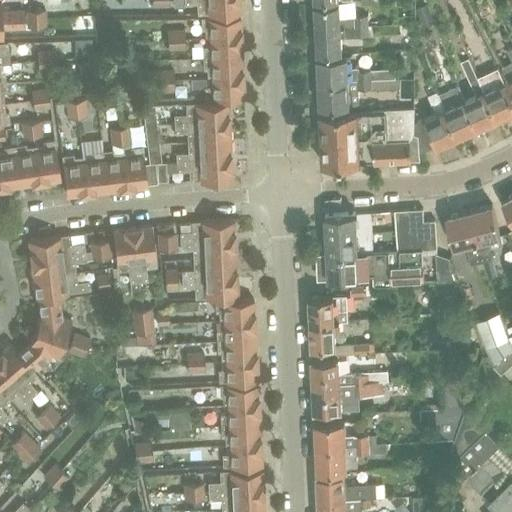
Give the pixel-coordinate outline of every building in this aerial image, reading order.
[(0,0),(0,17),(24,17),(23,8),(1,9),(0,0)] [(239,10),(238,0),(184,0),(184,2),(198,1),(199,12),(208,12),(239,10)] [(315,2),(316,27),(369,25),(368,15),(339,16),(339,1),(315,2)] [(428,2),(416,7),(423,26),(435,22),(428,2)] [(26,17),(46,17),(46,8),(26,9),(26,17)] [(206,36),(210,36),(241,35),(240,14),(202,16),(203,28),(206,28),(206,36)] [(24,26),(24,17),(0,17),(0,36),(2,36),(2,27),(24,26)] [(46,17),(26,17),(26,26),(46,25),(46,17)] [(369,34),(369,25),(316,27),(317,52),(341,51),(340,36),(369,34)] [(167,29),(168,37),(185,37),(185,28),(167,29)] [(242,54),(241,35),(210,36),(206,36),(207,45),(203,46),(204,56),(211,56),(242,54)] [(185,48),(185,37),(168,37),(168,49),(185,48)] [(7,40),(0,40),(0,62),(9,62),(7,40)] [(511,87),(511,46),(507,49),(511,57),(511,59),(500,66),(511,87)] [(38,60),(55,58),(54,48),(37,50),(38,60)] [(208,76),(212,76),(243,74),(242,54),(211,56),(204,56),(204,68),(208,68),(208,76)] [(318,56),(319,81),(373,79),(372,68),(360,69),(360,67),(348,67),(347,55),(318,56)] [(55,58),(38,60),(38,70),(56,68),(55,58)] [(79,73),(95,73),(94,60),(86,60),(86,63),(79,63),(79,73)] [(0,81),(6,81),(5,71),(10,71),(9,62),(0,62),(0,81)] [(497,119),(478,76),(473,63),(464,67),(476,95),(465,99),(477,128),(497,119)] [(396,67),(385,68),(385,78),(396,78),(396,67)] [(490,71),(478,76),(497,119),(511,112),(511,100),(498,68),(490,71)] [(157,79),(174,78),(174,69),(156,69),(157,79)] [(243,74),(212,76),(208,76),(209,85),(205,85),(206,97),(243,95),(243,74)] [(174,78),(157,79),(157,90),(175,89),(174,78)] [(319,81),(320,106),(349,105),(359,104),(358,88),(370,87),(371,89),(396,88),(396,78),(385,78),(373,79),(319,81)] [(438,93),(445,108),(457,136),(477,128),(465,99),(458,84),(438,93)] [(32,99),(49,97),(48,87),(31,89),(32,99)] [(415,123),(415,134),(419,135),(420,156),(420,155),(420,154),(421,153),(436,146),(437,146),(457,136),(445,108),(438,93),(437,91),(428,95),(436,114),(415,123)] [(49,97),(32,99),(34,109),(51,107),(49,97)] [(75,99),(78,116),(88,114),(85,98),(75,99)] [(78,116),(75,99),(65,100),(67,117),(78,116)] [(173,121),(228,119),(227,100),(186,102),(187,112),(173,113),(173,121)] [(0,102),(0,122),(10,122),(9,111),(5,111),(4,102),(0,102)] [(145,124),(157,122),(155,103),(142,105),(145,124)] [(321,112),(322,138),(415,134),(415,123),(415,108),(321,112)] [(31,120),(32,135),(42,135),(41,119),(31,120)] [(229,138),(228,119),(173,121),(174,130),(188,130),(188,140),(229,138)] [(32,135),(31,120),(21,121),(22,136),(32,135)] [(159,141),(157,122),(145,124),(147,143),(159,141)] [(118,126),(120,142),(121,151),(125,185),(146,183),(158,181),(154,162),(143,164),(142,146),(130,147),(128,124),(118,126)] [(111,143),(120,142),(118,126),(109,127),(111,143)] [(415,134),(322,138),(323,164),(360,163),(360,162),(374,161),(374,162),(420,160),(420,156),(419,135),(415,134)] [(84,190),(105,188),(101,150),(100,138),(79,140),(81,156),(81,159),(84,190)] [(175,151),(175,160),(230,157),(229,138),(188,140),(189,150),(175,151)] [(33,146),(34,149),(38,179),(59,176),(53,139),(43,140),(43,144),(33,146)] [(161,161),(159,141),(147,143),(149,162),(157,161),(161,161)] [(38,179),(34,149),(33,146),(27,147),(26,143),(13,145),(18,182),(38,179)] [(0,184),(18,182),(13,145),(3,147),(3,151),(0,151),(0,184)] [(101,150),(105,188),(125,185),(121,151),(113,152),(113,149),(101,150)] [(84,190),(81,159),(81,156),(72,157),(72,154),(61,155),(65,192),(84,190)] [(175,168),(189,168),(190,178),(200,178),(230,177),(230,157),(175,160),(175,168)] [(167,161),(161,161),(157,161),(158,180),(168,179),(167,161)] [(511,194),(502,200),(511,218),(511,194)] [(493,204),(470,209),(483,259),(492,257),(493,256),(491,246),(502,244),(493,204)] [(402,230),(396,231),(397,249),(408,248),(406,230),(410,224),(409,208),(405,209),(406,223),(402,230)] [(437,246),(435,219),(424,220),(423,208),(409,208),(410,224),(406,230),(408,248),(423,247),(437,246)] [(405,209),(395,209),(396,231),(402,230),(406,223),(405,209)] [(471,262),(483,259),(470,209),(447,215),(454,247),(467,244),(471,262)] [(328,254),(374,251),(372,211),(356,212),(356,211),(325,213),(327,229),(328,252),(328,254)] [(179,230),(179,238),(233,236),(232,216),(202,217),(202,220),(192,220),(192,229),(179,230)] [(151,223),(131,225),(138,279),(147,278),(145,267),(156,266),(151,223)] [(140,292),(138,279),(131,225),(112,227),(117,271),(128,269),(131,293),(140,292)] [(157,232),(158,240),(177,239),(177,230),(157,232)] [(28,238),(31,256),(84,249),(108,246),(107,238),(72,242),(71,232),(59,234),(28,238)] [(193,246),(193,256),(234,255),(233,236),(179,238),(180,247),(193,246)] [(178,247),(177,239),(158,240),(160,259),(178,258),(177,247),(178,247)] [(31,256),(33,275),(75,269),(74,259),(109,255),(108,246),(84,249),(31,256)] [(330,279),(335,278),(376,276),(376,284),(426,281),(423,247),(408,248),(397,249),(374,251),(328,254),(330,279)] [(436,251),(437,280),(459,279),(451,256),(436,251)] [(181,268),(181,276),(235,274),(234,255),(193,256),(194,267),(181,268)] [(492,257),(483,259),(485,266),(486,269),(488,276),(497,274),(492,257)] [(166,278),(178,277),(177,267),(165,268),(166,278)] [(35,295),(58,292),(67,291),(67,290),(89,287),(88,278),(77,280),(75,269),(33,275),(35,295)] [(98,288),(110,287),(109,273),(97,274),(98,288)] [(236,293),(235,274),(181,276),(182,286),(194,285),(195,295),(236,293)] [(178,277),(166,278),(166,288),(178,287),(178,277)] [(352,284),(353,294),(372,293),(372,283),(352,284)] [(311,323),(340,321),(349,321),(347,293),(334,294),(334,296),(310,298),(311,323)] [(40,310),(35,325),(64,336),(71,317),(61,314),(59,296),(39,299),(40,310)] [(219,318),(254,316),(253,296),(214,298),(215,312),(219,312),(219,318)] [(152,306),(142,307),(144,326),(154,324),(152,306)] [(144,326),(142,307),(132,308),(134,327),(144,326)] [(169,309),(157,310),(158,324),(170,323),(169,309)] [(476,320),(485,346),(489,352),(495,361),(511,345),(511,344),(508,338),(499,312),(476,320)] [(451,314),(451,324),(470,324),(469,314),(451,314)] [(217,338),(255,337),(254,316),(219,318),(215,318),(217,338)] [(313,348),(332,346),(332,355),(375,353),(375,343),(336,345),(335,332),(341,331),(340,321),(311,323),(313,348)] [(135,332),(136,335),(137,344),(156,343),(154,324),(144,326),(134,327),(134,333),(135,332)] [(57,354),(64,336),(35,325),(30,339),(20,347),(38,367),(54,353),(57,354)] [(71,340),(87,346),(90,337),(75,330),(71,340)] [(255,337),(217,338),(217,351),(221,351),(221,358),(256,356),(255,337)] [(87,346),(71,340),(67,350),(83,356),(105,371),(110,361),(86,349),(87,346)] [(0,350),(0,361),(31,396),(37,390),(30,382),(38,375),(10,342),(0,350)] [(511,349),(496,363),(494,365),(501,373),(511,363),(511,349)] [(187,361),(204,361),(203,350),(186,351),(187,361)] [(496,363),(495,361),(489,352),(484,355),(494,365),(496,363)] [(257,378),(256,356),(221,358),(222,369),(218,369),(219,379),(257,378)] [(314,384),(375,382),(389,381),(389,371),(340,373),(340,358),(313,360),(314,384)] [(24,402),(31,396),(0,361),(0,389),(9,399),(16,393),(24,402)] [(204,371),(204,361),(187,361),(187,372),(204,371)] [(443,407),(466,406),(475,376),(442,377),(443,407)] [(223,403),(258,402),(257,381),(218,383),(219,395),(223,395),(223,403)] [(375,382),(314,384),(316,410),(346,409),(345,394),(370,393),(370,395),(376,394),(375,382)] [(1,406),(9,399),(0,389),(0,417),(2,420),(9,414),(1,406)] [(127,394),(129,408),(141,406),(139,392),(127,394)] [(49,402),(42,409),(53,422),(61,415),(49,402)] [(220,424),(259,422),(258,402),(223,403),(223,413),(220,413),(220,424)] [(420,408),(421,420),(438,420),(438,439),(455,439),(466,409),(466,406),(443,407),(420,408)] [(53,422),(42,409),(34,416),(46,428),(53,422)] [(448,458),(467,477),(481,464),(501,444),(466,409),(455,439),(448,458)] [(149,414),(150,426),(168,425),(168,413),(149,414)] [(135,417),(134,429),(148,429),(149,417),(135,417)] [(316,421),(317,446),(374,443),(373,434),(366,435),(366,423),(345,424),(345,420),(316,421)] [(225,444),(260,442),(259,422),(220,424),(221,436),(224,435),(225,444)] [(10,444),(18,453),(33,438),(24,429),(10,444)] [(33,438),(18,453),(27,461),(42,447),(33,438)] [(134,441),(135,452),(153,450),(152,440),(134,441)] [(222,464),(261,462),(260,442),(225,444),(225,453),(222,453),(222,464)] [(317,446),(318,471),(347,469),(347,467),(358,466),(358,453),(371,452),(371,451),(380,450),(387,450),(386,442),(374,443),(317,446)] [(153,450),(135,452),(136,462),(153,460),(153,450)] [(51,482),(62,469),(55,462),(44,475),(51,482)] [(511,511),(511,494),(511,495),(481,464),(467,477),(486,497),(495,505),(501,511),(511,511)] [(208,489),(262,486),(261,467),(220,469),(220,480),(208,480),(208,489)] [(62,469),(51,482),(59,488),(70,476),(62,469)] [(320,500),(371,498),(385,497),(385,483),(346,485),(345,474),(319,475),(320,500)] [(204,490),(204,482),(183,483),(184,491),(204,490)] [(221,507),(263,505),(262,486),(208,489),(209,498),(221,497),(221,507)] [(205,498),(204,490),(184,491),(184,500),(205,498)] [(320,500),(320,511),(364,511),(364,506),(371,505),(371,498),(320,500)] [(23,511),(27,508),(20,502),(10,511),(23,511)]
